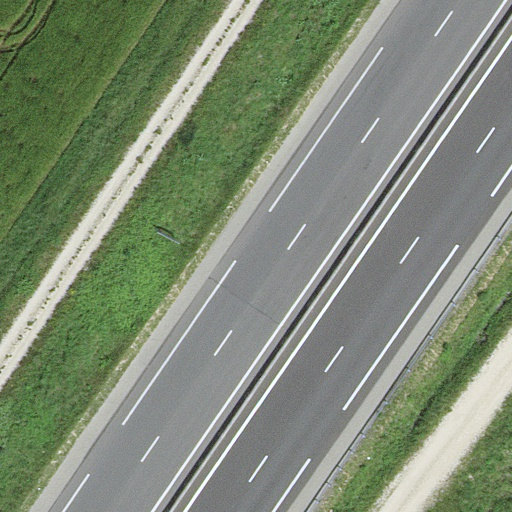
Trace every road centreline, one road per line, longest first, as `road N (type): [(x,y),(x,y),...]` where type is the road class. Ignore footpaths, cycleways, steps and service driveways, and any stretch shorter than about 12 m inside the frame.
road 1 (trunk): [(464,0),(100,511)]
road 2 (trunk): [(245,511),(511,126)]
road 3 (track): [(252,0),(0,374)]
road 4 (track): [(405,511),(511,371)]
